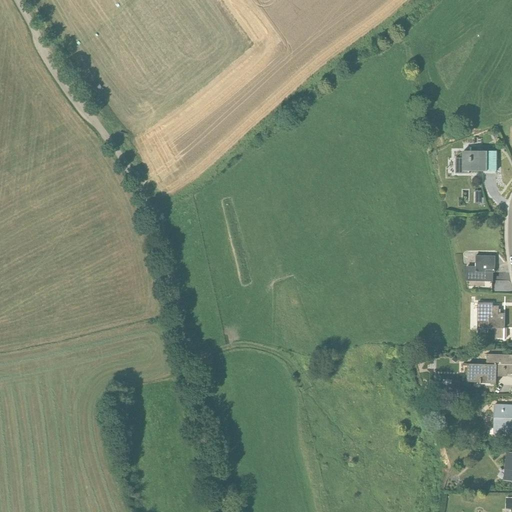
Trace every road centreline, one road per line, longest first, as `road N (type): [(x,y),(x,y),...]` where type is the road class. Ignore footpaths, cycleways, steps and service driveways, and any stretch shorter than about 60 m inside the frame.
road 1 (unclassified): [(228,511),(150,215),(17,0)]
road 2 (track): [(185,363),(230,347),(274,353),(292,365),(329,420)]
